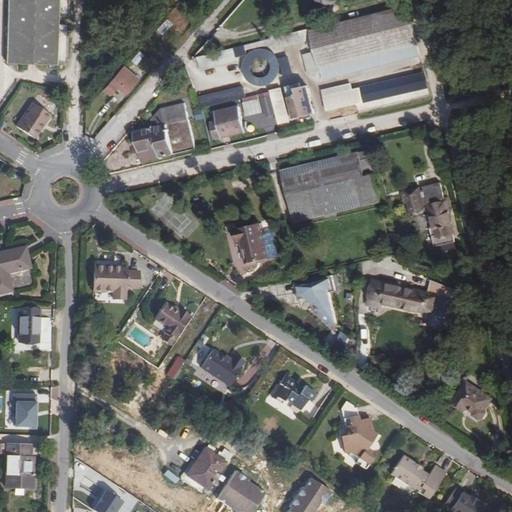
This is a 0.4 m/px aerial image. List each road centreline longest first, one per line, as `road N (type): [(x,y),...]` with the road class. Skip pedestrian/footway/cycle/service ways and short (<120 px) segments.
road 1 (residential): [(91,206),(511,487)]
road 2 (track): [(511,395),(418,0)]
road 3 (residential): [(70,219),(59,511)]
road 4 (track): [(85,168),(229,0)]
road 5 (track): [(71,162),(75,0)]
